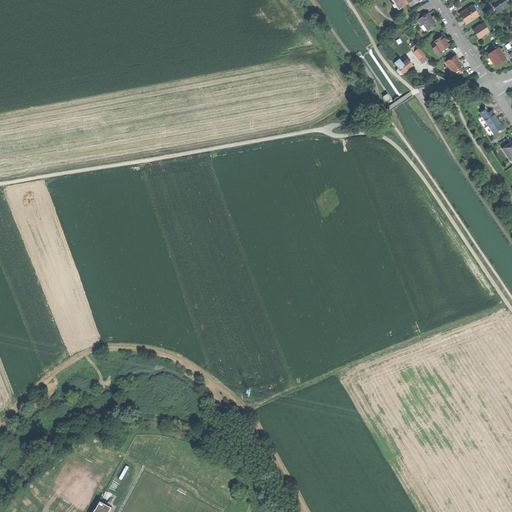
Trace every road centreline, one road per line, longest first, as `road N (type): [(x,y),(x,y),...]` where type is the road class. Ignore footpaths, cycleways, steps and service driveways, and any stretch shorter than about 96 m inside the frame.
road 1 (track): [(0,427),(69,361),(108,347),(169,353),(248,411),(308,511)]
road 2 (track): [(0,183),(327,127)]
road 3 (track): [(511,306),(402,151),(373,132),(335,135),(327,127)]
